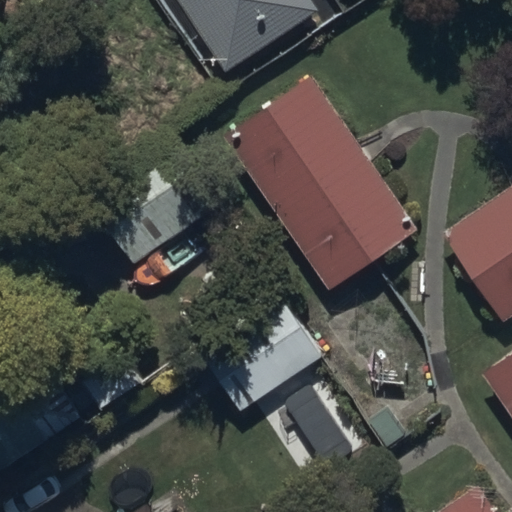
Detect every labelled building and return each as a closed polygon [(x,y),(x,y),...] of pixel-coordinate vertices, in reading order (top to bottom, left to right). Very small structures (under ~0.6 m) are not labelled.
[(176,0),(226,76),(320,15),(309,0),(176,0)] [(314,79),(224,141),(332,295),(422,233),(314,79)] [(82,195),(133,269),(217,212),(166,138),(82,195)] [(511,187),(444,236),(507,325),(511,321),(511,187)] [(277,294),(196,349),(241,415),(322,360),(277,294)] [(82,379),(100,410),(144,384),(126,353),(82,379)] [(511,355),(483,375),(511,417),(511,355)] [(446,511),(496,511),(480,489),(446,511)]
